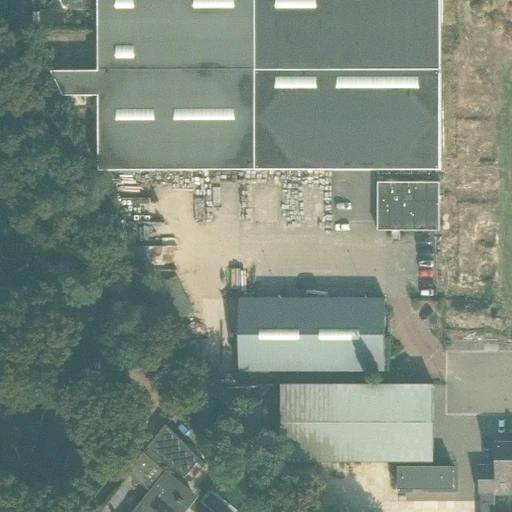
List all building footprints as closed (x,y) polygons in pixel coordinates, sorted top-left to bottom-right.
[(254,71),(254,0),(99,0),(100,72),(53,72),(65,96),(100,97),(100,171),(255,171),(255,71),(254,71)] [(67,0),(68,10),(94,10),(94,0),(67,0)] [(441,171),(440,0),(254,0),(254,71),(255,71),(255,171),(441,171)] [(511,0),(444,0),(444,293),(511,293),(511,0)] [(40,12),(40,30),(64,30),(64,12),(40,12)] [(175,317),(190,313),(180,276),(165,280),(175,317)] [(385,299),(365,299),(240,299),(240,350),(240,371),(384,371),(385,299)] [(84,389),(91,363),(71,357),(71,359),(61,356),(58,363),(52,385),(53,385),(71,390),(72,386),(83,389),(84,389)] [(0,430),(36,441),(45,411),(3,399),(6,389),(0,386),(0,380),(5,364),(0,362),(0,430)] [(283,461),(434,461),(434,385),(283,385),(283,396),(283,461)] [(70,438),(79,405),(60,400),(44,455),(54,458),(51,470),(65,474),(67,465),(96,473),(103,448),(70,438)] [(138,406),(122,434),(136,442),(148,421),(138,406)] [(186,511),(197,499),(150,459),(154,454),(184,479),(199,461),(165,426),(156,436),(127,472),(154,494),(147,502),(144,500),(144,501),(146,503),(139,511),(136,510),(136,511),(137,511),(186,511)] [(510,494),(511,493),(511,444),(497,444),(497,467),(480,467),(480,487),(480,493),(480,511),(494,511),(494,493),(510,494)] [(211,470),(209,471),(221,481),(228,471),(217,462),(211,470)] [(454,467),(399,467),(399,490),(454,490),(454,467)]
